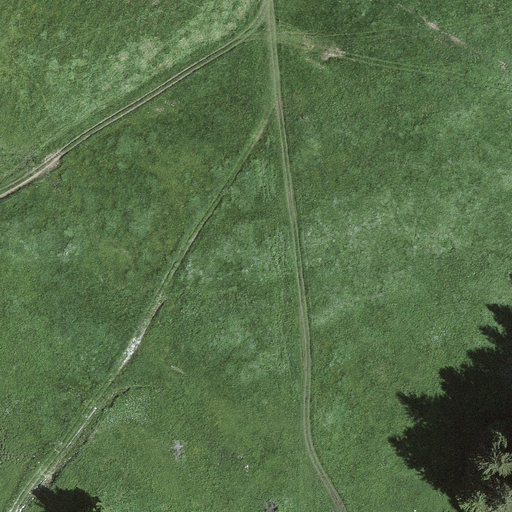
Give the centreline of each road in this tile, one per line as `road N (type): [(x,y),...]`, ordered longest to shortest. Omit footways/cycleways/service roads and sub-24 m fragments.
road 1 (track): [(25,511),(278,105),(272,2)]
road 2 (track): [(0,192),(241,37),(272,2)]
